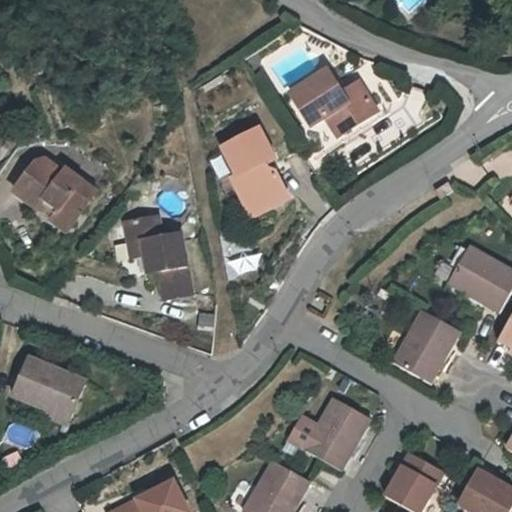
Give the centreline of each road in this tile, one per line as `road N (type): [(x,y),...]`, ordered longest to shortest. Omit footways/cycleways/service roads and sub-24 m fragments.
road 1 (residential): [(277,318),(347,222),(492,119),(511,117)]
road 2 (residential): [(0,509),(229,382)]
road 3 (residential): [(0,291),(229,382)]
road 4 (residential): [(284,0),(325,23),(511,87)]
road 5 (residential): [(277,318),(406,400)]
